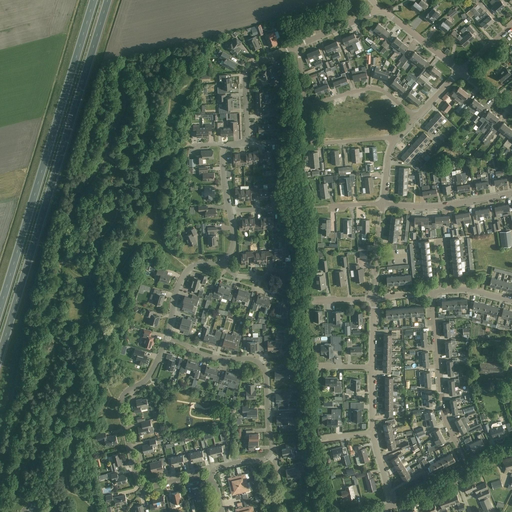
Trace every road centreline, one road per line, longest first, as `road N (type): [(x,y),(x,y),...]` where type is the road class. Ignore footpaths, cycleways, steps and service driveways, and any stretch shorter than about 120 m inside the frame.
road 1 (trunk): [(0,356),(108,0)]
road 2 (trunk): [(94,0),(0,309)]
road 3 (residential): [(208,477),(150,487),(137,477),(119,400),(146,379),(167,337)]
road 4 (residential): [(469,468),(441,411),(432,292)]
road 5 (residential): [(382,204),(439,206),(511,193)]
road 6 (residential): [(247,142),(250,68),(296,45)]
road 7 (residential): [(307,106),(378,89),(415,117)]
